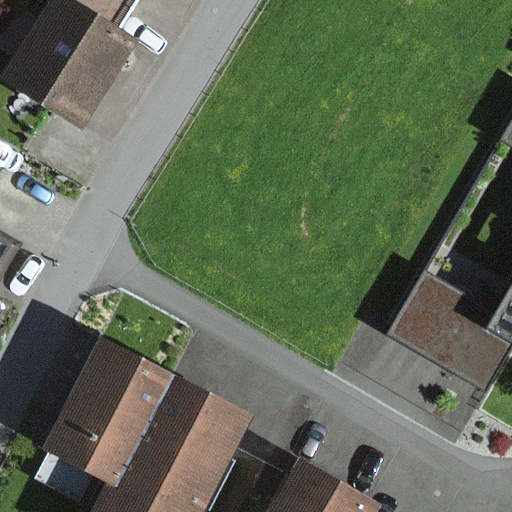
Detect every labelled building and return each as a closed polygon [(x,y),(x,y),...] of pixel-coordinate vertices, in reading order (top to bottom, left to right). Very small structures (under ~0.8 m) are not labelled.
[(51,0),(2,80),(86,132),(141,43),(119,29),(72,0),(51,0)] [(136,0),(72,0),(119,29),(136,0)] [(511,124),(391,336),(489,391),(511,351),(511,124)] [(113,484),(168,374),(100,340),(45,450),(113,484)] [(205,511),(256,417),(168,374),(113,484),(98,511),(205,511)] [(300,459),(269,511),(365,511),(372,501),(300,459)] [(365,511),(379,511),(382,507),(372,501),(365,511)]
